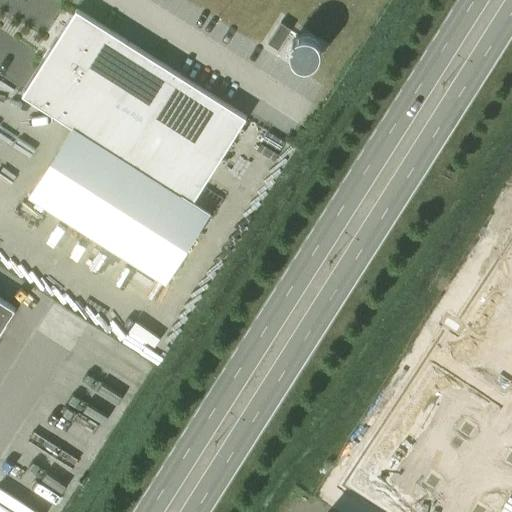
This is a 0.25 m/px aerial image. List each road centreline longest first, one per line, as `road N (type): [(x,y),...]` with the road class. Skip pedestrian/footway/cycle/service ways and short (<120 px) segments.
road 1 (primary): [(470,0),(147,511)]
road 2 (primary): [(194,511),(511,11)]
road 3 (unknown): [(0,277),(27,309),(32,342),(20,376),(0,397)]
